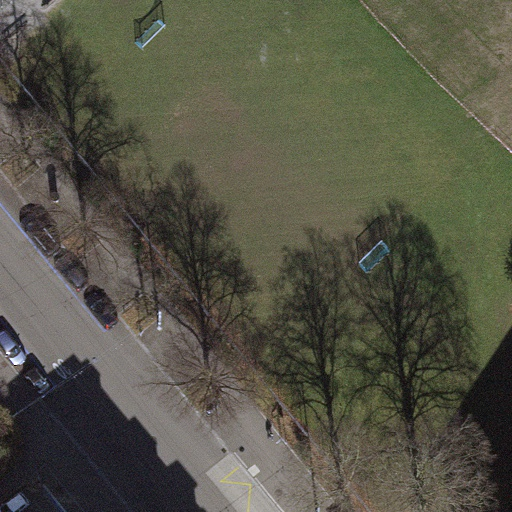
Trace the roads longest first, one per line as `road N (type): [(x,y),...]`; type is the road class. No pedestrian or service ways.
road 1 (residential): [(144,427),(0,256)]
road 2 (residential): [(144,427),(41,511)]
